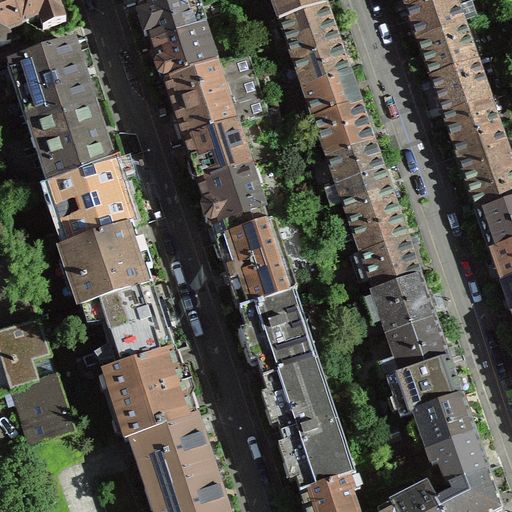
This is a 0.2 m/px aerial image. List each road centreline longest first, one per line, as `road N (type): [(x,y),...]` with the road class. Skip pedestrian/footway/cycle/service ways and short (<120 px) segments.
road 1 (residential): [(267,511),(100,0)]
road 2 (residential): [(363,0),(511,436)]
